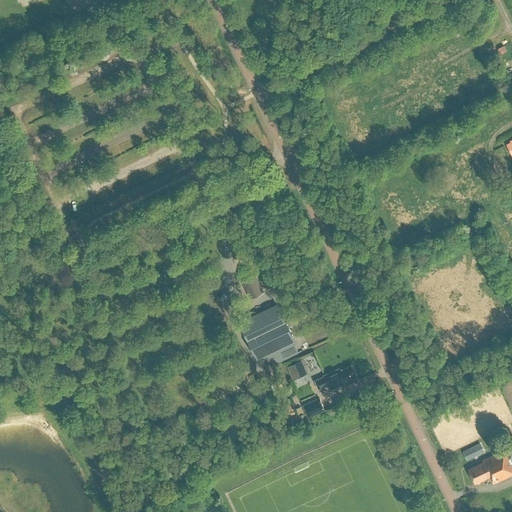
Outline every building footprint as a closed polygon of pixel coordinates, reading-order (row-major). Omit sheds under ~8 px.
[(72,0),(79,9),(94,0),(72,0)] [(450,29),(452,42),(461,41),(459,28),(450,29)] [(434,39),(440,51),(449,47),(443,34),(434,39)] [(416,46),(423,59),(431,54),(425,42),(416,46)] [(506,51),(503,45),(497,48),(496,49),(498,54),(506,51)] [(471,63),(480,58),(475,50),(467,55),(471,63)] [(395,57),(398,66),(405,63),(402,55),(395,57)] [(362,76),(369,88),(376,84),(368,72),(362,76)] [(316,85),(318,91),(327,87),(324,82),(316,85)] [(481,91),(490,89),(489,82),(480,83),(481,91)] [(351,83),(342,84),(343,97),(353,96),(351,83)] [(471,99),(480,96),(478,87),(469,89),(471,99)] [(456,98),(447,101),(451,110),(459,107),(456,98)] [(423,112),(427,121),(436,116),(432,107),(423,112)] [(337,124),(347,119),(343,111),(333,115),(337,124)] [(464,133),(466,142),(476,139),(473,130),(464,133)] [(450,152),(458,149),(456,143),(447,147),(450,152)] [(444,160),(451,156),(445,144),(437,149),(444,160)] [(427,163),(434,159),(429,151),(422,155),(427,163)] [(411,176),(419,173),(414,160),(406,163),(411,176)] [(390,179),(401,174),(398,169),(388,174),(390,179)] [(390,200),(376,206),(379,215),(394,210),(390,200)] [(483,212),(488,225),(500,220),(494,207),(483,212)] [(456,210),(447,212),(450,223),(459,220),(456,210)] [(382,221),(385,229),(398,223),(395,215),(382,221)] [(424,219),(430,233),(440,228),(435,215),(424,219)] [(421,223),(413,225),(418,239),(425,236),(421,223)] [(497,244),(511,240),(511,238),(509,229),(494,233),(497,244)] [(453,266),(460,262),(454,253),(448,257),(453,266)] [(434,261),(439,274),(447,271),(442,258),(434,261)] [(476,277),(485,271),(482,266),(473,272),(476,277)] [(240,275),(251,297),(262,291),(251,269),(240,275)] [(406,277),(410,285),(420,281),(416,272),(406,277)] [(482,292),(489,290),(487,283),(480,285),(482,292)] [(495,296),(500,303),(505,299),(500,292),(495,296)] [(248,320),(240,324),(258,360),(296,342),(278,305),(263,313),(256,316),(255,316),(248,320)] [(425,311),(429,321),(438,318),(435,308),(425,311)] [(511,309),(502,313),(505,320),(511,318),(511,309)] [(435,336),(444,331),(440,323),(431,328),(435,336)] [(483,328),(487,338),(495,334),(490,324),(483,328)] [(469,330),(473,343),(482,341),(477,328),(469,330)] [(293,379),(307,373),(301,359),(287,365),(293,379)] [(323,375),(323,376),(314,380),(319,389),(328,385),(330,390),(342,384),(343,386),(358,379),(351,365),(342,369),(341,367),(323,375)] [(302,404),(305,411),(308,417),(325,409),(320,396),(302,404)] [(469,469),(475,483),(489,476),(493,484),(511,474),(511,466),(503,449),(483,460),(484,461),(469,469)]
